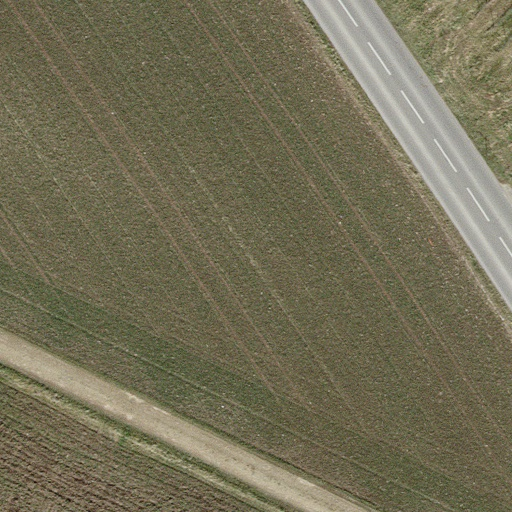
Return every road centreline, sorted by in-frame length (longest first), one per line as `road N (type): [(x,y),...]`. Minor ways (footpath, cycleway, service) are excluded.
road 1 (track): [(352,511),(0,338)]
road 2 (tertiary): [(338,0),(511,253)]
